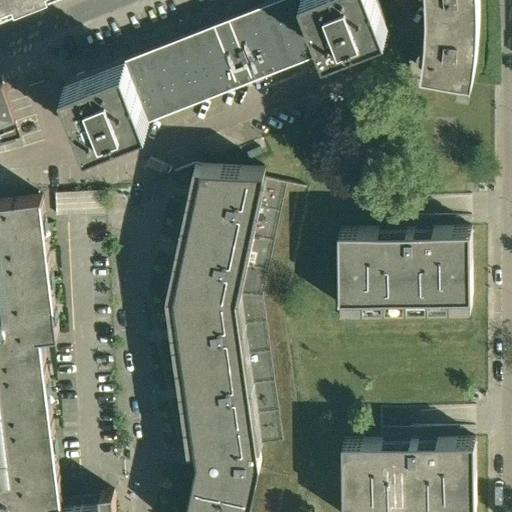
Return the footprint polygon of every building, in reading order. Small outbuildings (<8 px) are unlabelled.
[(0,0),(0,14),(19,6),(19,5),(32,0),(0,0)] [(90,139),(109,131),(134,121),(134,122),(151,115),(156,113),(156,115),(161,113),(160,111),(185,102),(185,103),(190,101),(190,100),(328,46),(389,22),(379,0),(267,0),(127,55),(66,79),(67,81),(90,139)] [(426,54),(423,69),(473,79),(474,69),(476,59),(477,48),(478,38),(479,29),(479,20),(479,3),(479,0),(428,0),(429,11),(427,35),(427,38),(426,38),(424,39),(423,39),(422,40),(421,41),(421,42),(420,44),(420,45),(420,46),(421,48),(422,49),(422,50),(424,51),(425,51),(426,51),(426,54)] [(0,127),(16,122),(0,74),(0,127)] [(21,136),(16,122),(15,123),(14,129),(0,134),(0,136),(2,141),(21,136)] [(250,511),(261,460),(259,444),(262,444),(241,296),(266,178),(264,177),(266,166),(202,163),(196,162),(174,170),(175,171),(195,163),(190,189),(168,292),(168,293),(190,448),(197,447),(198,454),(208,452),(207,464),(197,461),(195,473),(186,511),(250,511)] [(104,189),(56,191),(57,213),(67,213),(106,211),(104,189)] [(104,511),(104,510),(117,508),(114,489),(101,490),(101,493),(63,497),(43,334),(60,332),(43,194),(0,198),(0,511),(104,511)] [(415,231),(415,227),(407,227),(407,231),(399,231),(387,231),(379,232),(379,226),(340,227),(341,295),(342,295),(342,306),(472,304),(472,293),(473,293),(472,225),(433,225),(434,231),(415,231)] [(395,442),(383,442),(383,437),(344,437),(345,506),(346,506),(345,511),(476,511),(476,504),(477,504),(476,436),(437,436),(438,442),(419,442),(419,438),(411,438),(411,442),(395,442)]
